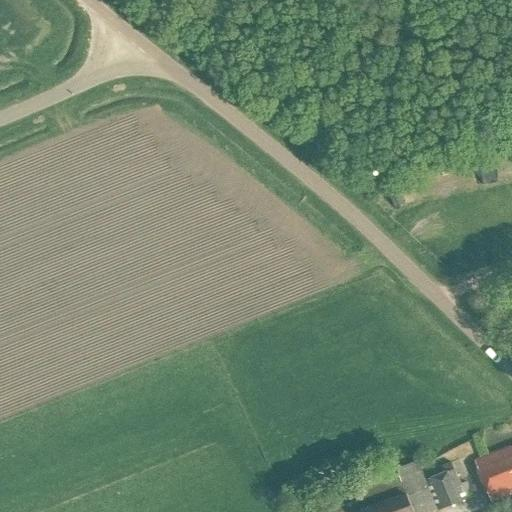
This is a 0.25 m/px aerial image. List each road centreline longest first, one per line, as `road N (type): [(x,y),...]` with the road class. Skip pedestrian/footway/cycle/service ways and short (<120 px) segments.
road 1 (unclassified): [(511,369),(340,203),(131,36)]
road 2 (unclassified): [(0,116),(93,77),(131,36)]
